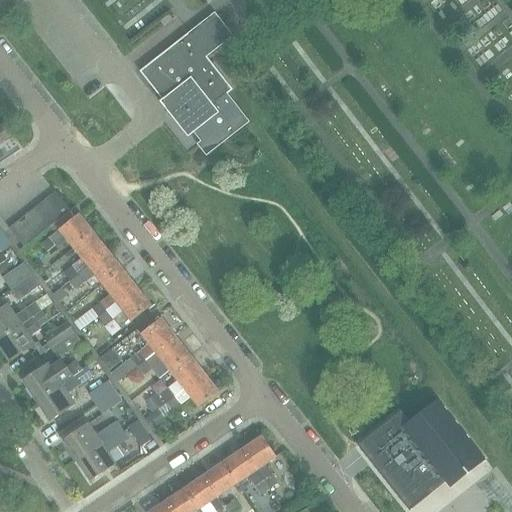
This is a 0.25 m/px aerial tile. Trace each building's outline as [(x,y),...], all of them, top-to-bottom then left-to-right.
[(188,35),(140,72),(156,92),(159,90),(165,98),(160,103),(172,117),(188,138),(196,132),(203,140),(197,145),(206,157),(250,123),(230,98),(228,95),(233,91),(207,58),(234,37),(232,35),(223,24),(215,13),(191,32),(188,35)] [(0,145),(2,144),(1,142),(11,136),(4,125),(0,127),(0,145)] [(46,200),(61,219),(71,211),(55,193),(46,200)] [(37,207),(52,226),(61,219),(46,200),(37,207)] [(104,202),(81,218),(146,316),(170,300),(104,202)] [(28,215),(43,233),(52,226),(37,207),(28,215)] [(19,222),(34,241),(43,233),(28,215),(19,222)] [(9,229),(25,248),(34,241),(19,222),(9,229)] [(0,253),(2,252),(11,245),(0,229),(0,253)] [(3,279),(11,290),(32,275),(25,264),(3,279)] [(82,264),(75,271),(88,284),(95,276),(82,264)] [(19,301),(41,286),(32,275),(11,290),(19,301)] [(49,297),(39,305),(53,324),(63,316),(49,297)] [(0,311),(0,340),(33,318),(33,319),(42,312),(36,303),(25,310),(26,311),(16,318),(8,306),(0,311)] [(237,384),(184,308),(162,323),(215,399),(237,384)] [(33,318),(0,340),(0,346),(10,362),(35,346),(27,334),(30,332),(32,336),(41,330),(33,319),(33,318)] [(51,348),(75,333),(68,323),(44,339),(51,348)] [(58,359),(82,343),(75,333),(51,348),(51,349),(58,359)] [(169,363),(181,355),(168,336),(156,344),(169,363)] [(115,351),(126,367),(138,359),(128,343),(115,351)] [(61,385),(82,371),(76,362),(66,369),(61,362),(50,369),(48,365),(24,382),(37,402),(61,385)] [(61,385),(37,402),(51,422),(75,405),(67,394),(77,387),(93,377),(87,368),(82,371),(61,385)] [(197,374),(161,393),(168,406),(197,391),(203,402),(211,398),(197,374)] [(96,405),(115,392),(109,382),(89,395),(96,405)] [(115,392),(96,405),(102,415),(122,402),(115,392)] [(401,412),(358,446),(410,511),(431,494),(429,491),(443,480),(451,489),(452,488),(450,486),(484,460),(485,461),(486,461),(438,400),(437,401),(439,403),(411,424),(401,412)] [(139,421),(129,428),(142,447),(152,440),(139,421)] [(78,461),(122,431),(117,422),(106,429),(106,430),(96,437),(88,425),(64,441),(78,461)] [(286,428),(159,504),(163,511),(204,511),(218,504),(223,511),(228,511),(235,508),(226,494),(299,450),(286,428)] [(122,431),(78,461),(91,481),(115,465),(107,453),(117,446),(118,447),(129,440),(122,431)] [(261,492),(274,506),(287,494),(275,480),(261,492)]
